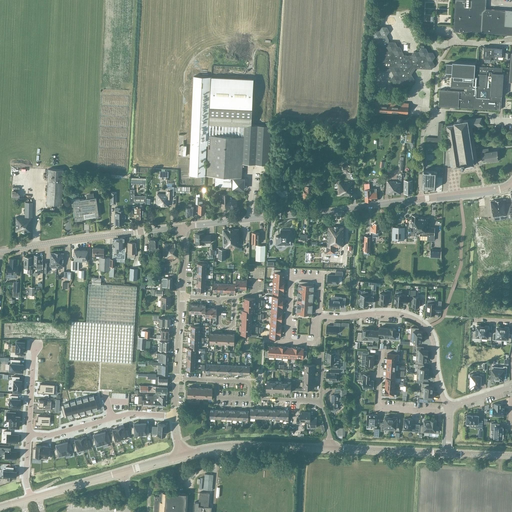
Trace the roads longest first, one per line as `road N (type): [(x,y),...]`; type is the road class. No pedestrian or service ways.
road 1 (tertiary): [(181,227),(472,193)]
road 2 (residential): [(318,316),(390,312),(426,328),(448,408)]
road 3 (tertiary): [(0,251),(181,227)]
road 4 (unclassified): [(31,498),(181,456)]
road 5 (unclassified): [(181,456),(234,446),(328,448)]
road 6 (residential): [(288,341),(292,275),(320,276),(318,316)]
road 7 (residential): [(380,350),(381,408),(449,413)]
road 8 (unclassified): [(328,448),(449,454)]
